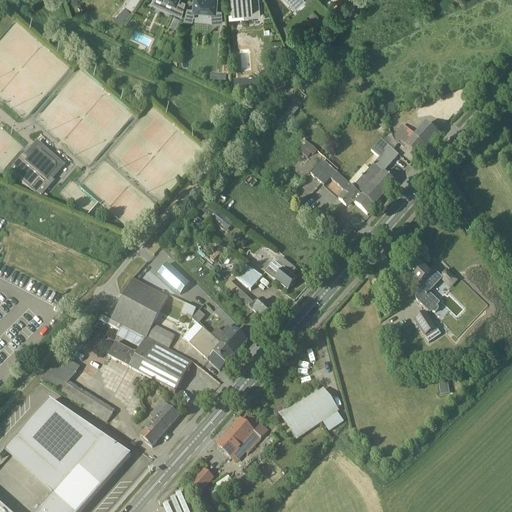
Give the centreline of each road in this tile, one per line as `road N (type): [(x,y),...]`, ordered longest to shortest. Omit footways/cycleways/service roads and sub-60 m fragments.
road 1 (secondary): [(132,511),(511,83)]
road 2 (residential): [(0,411),(360,0)]
